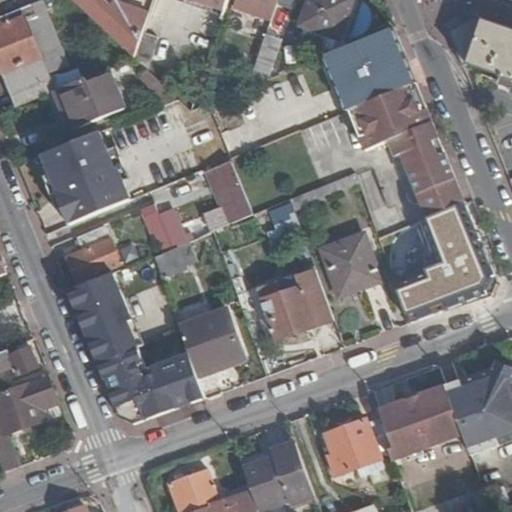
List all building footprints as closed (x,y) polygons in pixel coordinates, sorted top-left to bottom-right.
[(143,37),(155,0),(134,0),(126,21),(104,1),(104,0),(71,0),(135,60),(143,37)] [(175,0),(175,2),(225,19),(231,0),(175,0)] [(237,0),(234,9),(271,21),(278,0),(237,0)] [(356,0),(355,0),(311,0),(302,30),(341,43),(356,0)] [(52,25),(43,2),(34,6),(43,28),(52,25)] [(43,28),(34,6),(0,19),(0,68),(16,108),(16,109),(57,92),(49,72),(68,65),(52,25),(43,28)] [(511,32),(480,22),(453,36),(467,71),(473,68),(505,80),(505,81),(511,83),(511,32)] [(135,60),(147,71),(156,48),(143,37),(135,60)] [(247,92),(270,82),(283,43),(266,37),(247,92)] [(88,85),(86,80),(57,92),(74,131),(126,109),(111,76),(88,85)] [(511,83),(505,81),(503,87),(511,90),(511,83)] [(300,82),(240,109),(246,122),(225,131),(233,148),(264,134),(313,112),(300,82)] [(397,159),(404,156),(441,140),(418,85),(354,112),(370,152),(391,144),(397,159)] [(164,107),(174,104),(169,92),(159,95),(164,107)] [(337,119),(312,129),(317,141),(342,130),(337,119)] [(101,133),(37,159),(58,211),(63,210),(112,190),(113,190),(114,189),(115,189),(115,188),(116,187),(117,187),(118,186),(118,185),(119,184),(119,183),(120,182),(120,181),(121,180),(121,178),(121,177),(121,176),(121,175),(119,169),(116,170),(101,133)] [(404,156),(421,199),(458,183),(441,140),(404,156)] [(225,229),(253,218),(232,164),(218,170),(234,208),(219,213),(225,229)] [(119,169),(121,175),(121,176),(121,177),(121,178),(121,180),(120,181),(120,182),(119,183),(119,184),(118,185),(118,186),(117,187),(116,187),(115,188),(115,189),(114,189),(113,190),(112,190),(63,210),(70,228),(133,203),(119,169)] [(241,177),(249,195),(264,189),(257,171),(241,177)] [(429,220),(467,204),(458,183),(421,199),(429,220)] [(161,217),(173,248),(187,243),(175,211),(161,217)] [(160,254),(173,248),(161,217),(159,213),(146,218),(160,254)] [(408,229),(382,241),(388,255),(415,244),(408,229)] [(79,284),(124,266),(110,232),(84,243),(88,253),(70,261),(79,284)] [(325,249),(342,296),(383,281),(366,234),(325,249)] [(469,286),(451,237),(428,245),(434,261),(418,267),(430,300),(469,286)] [(190,269),(182,247),(174,250),(158,257),(166,279),(190,269)] [(0,279),(10,276),(0,251),(0,279)] [(316,269),(259,292),(280,344),(337,322),(316,269)] [(153,291),(165,287),(161,275),(148,279),(153,291)] [(182,329),(199,375),(245,359),(228,312),(182,329)] [(42,367),(30,338),(4,349),(6,352),(0,354),(0,374),(0,373),(0,370),(12,366),(9,358),(14,356),(22,376),(42,367)] [(142,393),(180,379),(175,364),(187,360),(181,344),(130,363),(142,393)] [(466,439),(474,459),(511,444),(511,381),(511,382),(499,377),(496,368),(447,386),(466,439)] [(0,460),(4,473),(18,468),(5,436),(15,434),(47,421),(42,409),(59,402),(49,376),(0,394),(0,460)] [(391,448),(397,465),(466,439),(447,386),(380,411),(383,418),(394,446),(395,446),(391,448)] [(369,424),(368,420),(327,436),(334,455),(329,457),(337,478),(384,460),(381,451),(394,446),(383,418),(369,424)] [(291,511),(318,501),(298,445),(246,464),(262,511),(271,511),(289,506),(291,511)] [(181,511),(261,511),(256,495),(228,505),(227,502),(221,504),(210,473),(173,486),(181,511)] [(454,511),(476,511),(483,509),(477,494),(451,504),(454,511)]
